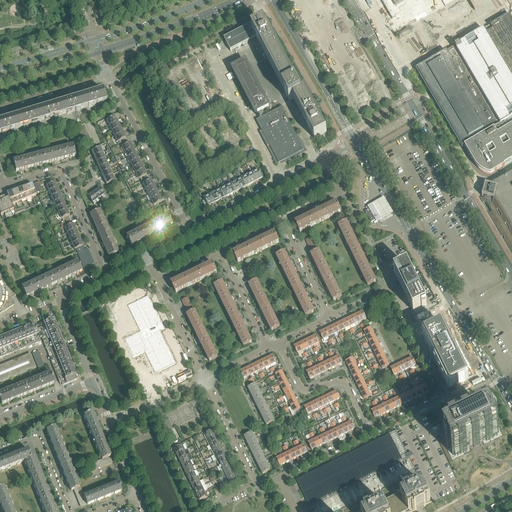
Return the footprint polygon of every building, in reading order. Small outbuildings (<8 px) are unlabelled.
[(380,0),(399,31),(400,32),(396,34),(396,35),(409,58),(414,55),(413,54),(419,51),(419,52),(420,51),(419,50),(425,47),(426,48),(428,47),(428,46),(430,44),(433,42),(434,43),(437,41),(441,39),(440,38),(443,37),(445,35),(446,36),(449,34),(451,33),(451,32),(455,30),(455,29),(456,30),(459,28),(459,27),(462,26),(464,24),(465,25),(468,23),(472,21),(471,20),(477,17),(477,18),(478,17),(477,16),(482,14),(483,15),(485,13),(484,12),(487,11),(490,9),(491,10),(495,7),(497,6),(496,5),(499,4),(500,4),(503,3),(501,0),(380,0)] [(455,47),(416,70),(462,148),(464,147),(471,157),(474,164),(476,166),(477,167),(478,169),(480,170),(482,172),(483,173),(485,174),(487,175),(489,175),(490,175),(505,167),(504,166),(511,161),(511,19),(509,16),(496,23),(484,30),(455,47)] [(289,101),(292,100),(294,99),(315,140),(327,134),(305,92),(301,94),(264,24),(258,27),(256,22),(224,39),(230,52),(250,41),(251,43),(257,40),(289,101)] [(232,69),(255,112),(256,114),(256,113),(261,111),(269,107),(246,62),(232,69)] [(102,91),(89,95),(80,97),(84,109),(106,102),(102,91)] [(80,97),(68,101),(59,104),(62,115),(84,109),(80,97)] [(59,104),(46,108),(37,110),(40,122),(62,115),(59,104)] [(268,115),(264,117),(262,118),(261,117),(260,117),(260,119),(256,121),(260,128),(270,146),(279,164),(304,150),(302,147),(303,146),(301,144),(300,144),(300,143),(282,108),(268,115)] [(37,110),(24,114),(15,117),(19,129),(40,122),(37,110)] [(109,126),(117,121),(114,116),(106,121),(109,126)] [(0,121),(0,134),(19,129),(15,117),(0,121)] [(117,121),(109,126),(111,131),(120,127),(117,121)] [(114,137),(123,132),(120,127),(111,131),(114,137)] [(123,132),(114,137),(117,142),(119,141),(125,138),(123,132)] [(128,143),(122,147),(121,147),(124,152),(133,148),(130,143),(129,144),(128,143)] [(57,150),(60,160),(75,156),(72,146),(57,150)] [(94,157),(102,153),(99,148),(91,151),(94,157)] [(133,148),(124,152),(127,158),(135,153),(133,148)] [(57,150),(42,154),(45,164),(60,160),(57,150)] [(102,153),(94,157),(96,163),(104,159),(104,158),(102,153)] [(135,153),(127,158),(130,163),(138,159),(135,153)] [(33,156),(28,158),(30,168),(45,164),(42,154),(33,156)] [(28,158),(13,161),(16,172),(30,168),(28,158)] [(107,164),(104,159),(96,163),(99,168),(107,164)] [(138,159),(130,163),(132,168),(141,164),(138,159)] [(109,170),(107,164),(99,168),(101,174),(109,170)] [(141,164),(132,168),(135,174),(144,169),(141,164)] [(144,169),(135,174),(138,179),(140,178),(146,175),(144,169)] [(251,170),(257,181),(263,178),(262,177),(263,177),(261,174),(261,175),(259,171),(255,173),(252,169),(251,170)] [(112,175),(109,170),(101,174),(104,179),(112,175)] [(248,176),(252,184),(257,181),(251,170),(250,170),(252,174),(248,176)] [(511,173),(505,178),(491,186),(485,184),(481,198),(480,198),(482,202),(486,203),(489,209),(492,213),(488,212),(502,236),(503,236),(505,238),(504,239),(511,253),(511,173)] [(240,175),(246,187),(252,184),(248,176),(244,178),(242,174),(240,175)] [(114,181),(112,175),(104,179),(106,185),(114,181)] [(235,179),(241,190),(246,187),(240,175),(239,176),(239,177),(235,179)] [(230,181),(236,192),(241,190),(235,179),(231,181),(231,180),(230,181)] [(149,180),(143,184),(142,184),(145,189),(154,185),(151,180),(149,180)] [(226,188),(230,195),(236,192),(230,181),(228,181),(230,185),(226,188)] [(34,184),(32,185),(36,193),(37,193),(42,192),(40,186),(39,182),(34,184)] [(49,192),(57,188),(55,182),(46,186),(49,191),(48,191),(48,192),(49,192)] [(31,186),(27,187),(31,197),(36,195),(36,193),(32,185),(31,186)] [(154,185),(145,189),(148,195),(156,191),(154,185)] [(225,198),(219,186),(217,187),(219,191),(215,193),(219,201),(225,198)] [(219,186),(225,198),(230,195),(226,188),(222,190),(220,186),(219,186)] [(27,187),(22,189),(26,199),(31,197),(27,187)] [(51,197),(60,193),(57,188),(49,192),(51,196),(50,197),(51,197)] [(93,193),(98,199),(99,201),(99,200),(98,199),(101,197),(102,199),(105,196),(100,188),(93,193)] [(22,189),(17,191),(21,201),(26,199),(22,189)] [(17,191),(12,193),(16,203),(21,201),(17,191)] [(156,191),(148,195),(151,200),(159,196),(156,191)] [(208,192),(214,204),(219,201),(215,193),(212,195),(209,191),(208,192)] [(214,204),(208,192),(207,193),(209,197),(204,199),(205,200),(202,202),(205,206),(206,205),(207,206),(208,205),(208,206),(214,204)] [(12,193),(7,195),(11,205),(16,203),(12,193)] [(54,202),(62,199),(60,193),(51,197),(53,202),(52,202),(53,203),(54,202)] [(92,203),(93,205),(96,203),(95,201),(98,199),(93,193),(88,197),(92,203)] [(0,214),(1,215),(4,214),(6,218),(12,216),(10,212),(13,210),(11,205),(7,195),(0,198),(0,214)] [(159,196),(151,200),(154,206),(162,201),(159,196)] [(384,197),(368,206),(369,209),(376,220),(377,222),(393,212),(384,197)] [(55,209),(56,208),(64,204),(62,199),(54,202),(56,207),(55,208),(55,209)] [(323,210),(327,219),(341,212),(336,203),(323,210)] [(58,214),(67,210),(64,204),(56,208),(58,213),(57,213),(58,214)] [(365,212),(371,223),(376,220),(369,209),(365,212)] [(62,219),(68,216),(69,216),(67,210),(58,214),(61,219),(60,219),(60,220),(62,219)] [(90,214),(92,220),(96,228),(106,224),(104,219),(100,210),(90,214)] [(309,216),(314,226),(327,219),(323,210),(309,216)] [(154,223),(159,232),(172,225),(167,215),(154,223)] [(314,226),(309,216),(296,223),(295,223),(300,233),(300,232),(314,226)] [(345,240),(354,236),(347,222),(338,226),(345,240)] [(154,223),(140,230),(145,239),(159,232),(154,223)] [(67,233),(75,229),(73,224),(72,224),(66,227),(64,228),(64,229),(65,228),(67,233)] [(96,228),(102,243),(112,238),(106,224),(96,228)] [(69,239),(78,235),(75,229),(67,233),(66,234),(67,234),(69,239)] [(145,239),(140,230),(126,237),(131,247),(145,239)] [(279,243),(274,233),(261,240),(266,249),(279,243)] [(72,244),(80,240),(78,235),(69,239),(68,239),(69,240),(70,239),(72,244)] [(345,240),(353,256),(361,252),(354,236),(345,240)] [(102,243),(106,251),(108,257),(118,252),(112,238),(102,243)] [(80,240),(72,244),(71,245),(72,245),(74,250),(75,249),(83,246),(80,240)] [(247,246),(252,256),(266,249),(261,240),(247,246)] [(87,250),(85,251),(83,246),(75,249),(84,268),(94,264),(87,250)] [(233,253),(238,263),(252,256),(247,246),(234,253),(233,253)] [(318,269),(326,265),(320,251),(319,251),(313,254),(311,255),(318,269)] [(292,266),(289,261),(285,252),(277,256),(283,270),(292,266)] [(361,252),(353,256),(361,272),(369,268),(366,262),(365,260),(361,252)] [(63,268),(68,278),(82,272),(79,265),(78,263),(78,262),(63,268)] [(212,264),(207,266),(199,270),(204,280),(217,273),(212,264)] [(326,285),(334,281),(326,265),(318,269),(326,285)] [(291,287),(300,282),(292,266),(283,270),(291,287)] [(413,312),(427,305),(425,302),(424,302),(408,270),(409,270),(407,266),(394,272),(396,276),(397,276),(403,289),(400,290),(405,299),(408,298),(412,308),(411,308),(413,312)] [(54,285),(62,281),(68,278),(63,268),(49,275),(54,285)] [(369,268),(361,272),(368,286),(376,282),(369,268)] [(0,315),(1,315),(2,313),(14,305),(10,299),(15,296),(16,296),(12,291),(8,286),(5,281),(3,275),(1,269),(0,269),(0,315)] [(185,277),(185,278),(189,287),(204,280),(199,270),(185,277)] [(35,282),(40,291),(54,285),(49,275),(35,282)] [(189,287),(185,278),(185,277),(171,284),(176,294),(176,293),(189,287)] [(256,300),(265,296),(258,281),(257,282),(251,284),(249,285),(256,300)] [(326,285),(330,295),(333,301),(342,297),(334,281),(326,285)] [(40,291),(35,282),(21,288),(26,298),(40,291)] [(221,301),(230,297),(223,282),(215,287),(221,301)] [(307,298),(305,293),(300,282),(291,287),(299,303),(307,298)] [(140,331),(125,339),(133,356),(144,351),(155,373),(175,363),(159,330),(164,328),(148,295),(127,305),(140,331)] [(272,311),(265,296),(256,300),(264,316),(272,311)] [(221,301),(229,317),(237,313),(230,297),(221,301)] [(314,312),(311,307),(307,298),(299,303),(305,317),(314,312)] [(194,330),(203,326),(196,311),(195,312),(189,315),(187,316),(194,330)] [(280,327),(272,311),(264,316),(271,332),(280,327)] [(357,315),(361,322),(366,319),(363,312),(357,315)] [(229,317),(237,333),(245,328),(237,313),(229,317)] [(356,324),(361,322),(357,315),(352,317),(356,324)] [(350,327),(356,324),(352,317),(347,320),(350,327)] [(53,319),(52,320),(44,323),(44,324),(39,326),(39,327),(43,337),(47,335),(46,331),(56,327),(53,319)] [(345,330),(350,327),(347,320),(341,322),(345,330)] [(340,332),(345,330),(341,322),(336,325),(340,332)] [(26,328),(27,330),(31,339),(32,338),(35,337),(39,335),(36,329),(34,325),(26,328)] [(334,335),(340,332),(336,325),(331,328),(334,335)] [(448,388),(455,384),(458,383),(459,383),(465,380),(469,378),(443,325),(439,327),(433,330),(423,335),(448,388)] [(210,342),(203,326),(194,330),(202,346),(210,342)] [(58,331),(56,327),(46,331),(47,335),(58,331)] [(22,330),(23,331),(26,340),(29,339),(31,339),(27,330),(26,328),(22,330)] [(237,333),(244,347),(252,343),(245,328),(237,333)] [(329,337),(334,335),(331,328),(325,330),(329,337)] [(364,331),(367,337),(373,334),(371,328),(364,331)] [(18,331),(19,333),(23,342),(26,340),(23,331),(22,330),(18,331)] [(329,337),(325,330),(320,333),(323,340),(329,337)] [(10,334),(11,336),(15,345),(18,344),(20,343),(23,342),(19,333),(18,331),(10,334)] [(60,335),(58,331),(47,335),(48,338),(49,339),(60,335)] [(15,345),(11,336),(10,334),(6,336),(11,347),(11,346),(15,345)] [(367,337),(369,342),(376,339),(373,334),(367,337)] [(32,345),(35,344),(38,343),(41,341),(40,338),(39,335),(35,337),(32,338),(31,339),(29,339),(26,340),(29,346),(32,345)] [(61,339),(60,335),(49,339),(50,341),(50,343),(61,339)] [(11,347),(6,336),(2,338),(7,348),(9,348),(11,347)] [(310,339),(314,346),(319,343),(316,336),(310,339)] [(63,343),(61,339),(50,343),(51,344),(52,347),(63,343)] [(308,348),(314,346),(310,339),(305,341),(308,348)] [(369,342),(372,348),(378,344),(376,339),(369,342)] [(303,351),(308,348),(305,341),(300,344),(303,351)] [(218,358),(210,342),(202,346),(209,362),(218,358)] [(64,347),(63,343),(52,347),(53,350),(54,351),(64,347)] [(297,354),(303,351),(300,344),(294,347),(297,354)] [(372,348),(375,353),(381,350),(378,344),(372,348)] [(66,351),(64,347),(54,351),(54,353),(55,355),(66,351)] [(375,353),(377,358),(384,355),(381,350),(375,353)] [(68,355),(66,351),(55,355),(56,356),(57,359),(68,355)] [(30,355),(0,367),(0,383),(35,369),(30,355)] [(69,359),(68,355),(57,359),(58,362),(58,363),(69,359)] [(377,358),(380,364),(386,361),(384,355),(377,358)] [(267,359),(270,366),(276,363),(272,356),(267,359)] [(333,359),(337,366),(342,364),(339,356),(333,359)] [(410,368),(415,365),(412,358),(406,361),(410,368)] [(71,363),(69,359),(58,363),(58,362),(55,363),(57,367),(58,367),(61,366),(61,367),(71,363)] [(261,361),(265,369),(270,366),(267,359),(261,361)] [(333,359),(328,362),(332,369),(337,366),(333,359)] [(348,367),(355,364),(352,359),(346,362),(348,367)] [(256,364),(260,371),(265,369),(261,361),(256,364)] [(386,361),(380,364),(382,369),(389,366),(386,361)] [(405,370),(410,368),(406,361),(401,363),(405,370)] [(328,362),(323,364),(326,371),(332,369),(328,362)] [(72,367),(71,363),(61,367),(61,366),(58,367),(58,368),(57,369),(59,372),(72,367)] [(399,373),(405,370),(401,363),(396,366),(399,373)] [(251,367),(254,374),(260,371),(256,364),(251,367)] [(323,364),(317,367),(321,374),(326,371),(323,364)] [(358,370),(355,364),(348,367),(351,373),(358,370)] [(399,373),(396,366),(390,369),(394,376),(399,373)] [(72,367),(59,372),(57,373),(56,374),(61,386),(76,380),(77,378),(72,367)] [(254,374),(251,367),(245,369),(249,377),(254,374)] [(312,370),(316,377),(321,374),(317,367),(312,370)] [(249,377),(245,369),(240,372),(244,379),(249,377)] [(316,377),(312,370),(306,372),(310,379),(316,377)] [(360,375),(358,370),(351,373),(354,378),(360,375)] [(276,375),(278,380),(285,377),(282,372),(276,375)] [(54,384),(54,382),(50,373),(37,379),(41,389),(54,384)] [(363,380),(360,375),(354,378),(356,383),(363,380)] [(278,380),(281,386),(287,382),(285,377),(278,380)] [(37,379),(24,384),(28,394),(41,389),(37,379)] [(365,386),(363,380),(356,383),(359,389),(365,386)] [(281,386),(283,391),(290,388),(287,382),(281,386)] [(12,389),(11,389),(15,400),(28,394),(24,384),(12,389)] [(262,397),(256,385),(248,389),(254,401),(262,397)] [(425,385),(420,388),(423,395),(429,392),(425,385)] [(368,391),(365,386),(359,389),(362,394),(368,391)] [(283,391),(286,396),(293,393),(290,388),(283,391)] [(420,388),(414,390),(418,397),(423,395),(420,388)] [(9,390),(0,393),(0,401),(1,405),(15,400),(11,389),(9,390)] [(414,390),(409,393),(413,400),(418,397),(414,390)] [(368,391),(362,394),(364,400),(371,396),(368,391)] [(335,401),(340,399),(336,392),(331,394),(335,401)] [(286,396),(289,402),(295,398),(293,393),(286,396)] [(409,393),(404,395),(407,403),(413,400),(409,393)] [(329,404),(335,401),(331,394),(326,397),(329,404)] [(404,395),(398,398),(402,405),(407,403),(404,395)] [(268,410),(262,397),(254,401),(261,413),(268,410)] [(324,407),(329,404),(326,397),(320,399),(324,407)] [(289,402),(291,407),(298,404),(295,398),(289,402)] [(398,398),(393,401),(396,408),(402,405),(398,398)] [(319,409),(324,407),(320,399),(315,402),(319,409)] [(393,401),(388,403),(391,410),(396,408),(393,401)] [(313,412),(319,409),(315,402),(310,405),(313,412)] [(388,403),(382,406),(386,413),(391,410),(388,403)] [(298,404),(291,407),(294,413),(300,409),(298,404)] [(313,412),(310,405),(304,408),(307,415),(313,412)] [(382,406),(377,409),(381,416),(386,413),(382,406)] [(489,406),(465,418),(460,421),(462,424),(437,436),(444,452),(447,458),(450,457),(453,461),(456,459),(474,451),(477,449),(483,446),(499,438),(503,436),(499,427),(489,406)] [(381,416),(377,409),(371,411),(375,418),(381,416)] [(261,413),(264,421),(267,425),(274,422),(268,410),(261,413)] [(84,415),(90,431),(99,427),(93,412),(84,415)] [(351,422),(346,425),(349,432),(355,429),(351,422)] [(346,425),(340,427),(344,435),(349,432),(346,425)] [(53,447),(62,443),(55,427),(46,430),(53,447)] [(99,427),(90,431),(96,445),(105,442),(99,427)] [(340,427),(335,430),(339,437),(344,435),(340,427)] [(335,430),(330,433),(333,440),(339,437),(335,430)] [(173,431),(169,433),(174,443),(178,442),(173,431)] [(206,440),(215,436),(212,431),(204,435),(206,440)] [(310,509),(311,509),(410,460),(410,459),(409,458),(413,456),(412,453),(408,455),(396,431),(296,480),(310,509)] [(245,437),(251,450),(258,446),(252,433),(245,437)] [(330,433),(325,435),(328,442),(333,440),(330,433)] [(325,435),(319,438),(323,445),(328,442),(325,435)] [(209,445),(217,441),(215,436),(206,440),(209,445)] [(319,438),(314,441),(317,448),(323,445),(319,438)] [(211,451),(220,446),(217,441),(209,445),(211,451)] [(317,448),(314,441),(308,443),(312,450),(317,448)] [(104,459),(107,458),(110,457),(111,457),(105,442),(96,445),(102,460),(104,459)] [(68,459),(62,443),(53,447),(59,463),(68,459)] [(177,455),(185,451),(183,445),(174,450),(177,455)] [(214,456),(222,452),(220,446),(211,451),(214,456)] [(251,450),(257,462),(264,458),(258,446),(251,450)] [(299,448),(302,455),(307,453),(304,446),(299,448)] [(299,448),(293,451),(297,458),(302,455),(299,448)] [(21,463),(25,462),(31,459),(31,458),(28,450),(17,454),(21,463)] [(179,460),(190,455),(188,450),(185,451),(177,455),(179,460)] [(293,451),(288,453),(291,460),(297,458),(293,451)] [(222,452),(214,456),(216,461),(225,457),(222,452)] [(288,453),(282,456),(286,463),(291,460),(288,453)] [(5,469),(21,463),(17,454),(1,460),(5,469)] [(190,455),(179,460),(182,465),(190,461),(193,460),(190,455)] [(282,456),(276,459),(280,466),(286,463),(282,456)] [(219,466),(227,462),(225,457),(216,461),(219,466)] [(25,462),(30,475),(39,472),(33,458),(31,458),(31,459),(25,462)] [(257,462),(263,474),(270,471),(264,458),(257,462)] [(74,475),(68,459),(59,463),(66,479),(74,475)] [(421,484),(422,484),(410,459),(410,460),(311,509),(310,509),(311,511),(369,511),(375,509),(374,508),(377,506),(379,510),(380,511),(385,509),(402,500),(409,497),(408,496),(408,495),(406,492),(409,490),(410,491),(415,489),(417,493),(424,490),(421,484)] [(184,470),(193,466),(190,461),(182,465),(184,470)] [(221,471),(230,467),(227,462),(219,466),(221,471)] [(193,466),(184,470),(187,475),(195,471),(193,466)] [(230,467),(221,471),(224,476),(232,472),(230,467)] [(189,480),(198,476),(195,471),(187,475),(189,480)] [(30,475),(36,491),(45,487),(39,472),(30,475)] [(232,472),(224,476),(226,481),(235,477),(232,472)] [(79,488),(74,475),(66,479),(71,491),(74,490),(79,488)] [(192,486),(200,481),(198,476),(189,480),(192,486)] [(235,477),(226,481),(229,487),(238,482),(235,477)] [(194,491),(205,485),(202,480),(200,481),(192,486),(194,491)] [(101,489),(104,498),(122,491),(118,482),(101,489)] [(412,511),(417,510),(424,507),(423,506),(431,503),(425,489),(422,484),(421,484),(424,490),(417,493),(415,489),(410,491),(409,490),(406,492),(408,495),(408,496),(409,497),(402,500),(385,509),(380,511),(379,510),(377,506),(374,508),(375,509),(369,511),(412,511)] [(197,496),(205,492),(207,491),(205,485),(194,491),(197,496)] [(0,503),(1,505),(10,502),(4,487),(0,488),(0,503)] [(36,491),(42,506),(51,502),(45,487),(36,491)] [(104,498),(101,489),(83,496),(84,499),(86,502),(87,505),(104,498)] [(205,492),(197,496),(199,501),(208,497),(205,492)] [(13,511),(10,502),(1,505),(3,511),(13,511)] [(55,511),(51,502),(42,506),(44,511),(55,511)]
